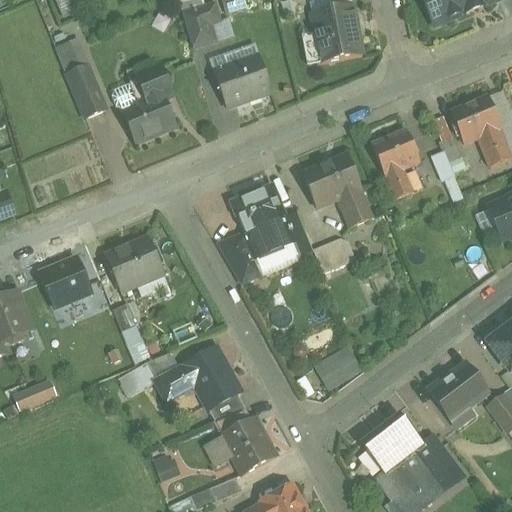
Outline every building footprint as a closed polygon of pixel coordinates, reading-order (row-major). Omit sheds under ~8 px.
[(205,10),(202,0),(180,7),(183,16),(205,10)] [(243,0),(222,0),(226,11),(245,5),(243,0)] [(424,0),(436,27),(500,0),(424,0)] [(205,10),(183,16),(193,50),(216,44),(210,27),(220,24),(215,7),(205,10)] [(353,8),(312,16),(316,35),(303,38),(309,68),(363,57),(353,8)] [(77,43),(56,51),(67,77),(87,69),(77,43)] [(259,59),(215,75),(228,111),(271,95),(259,59)] [(87,69),(67,77),(86,122),(106,113),(88,69),(87,69)] [(176,131),(164,103),(173,99),(161,69),(136,80),(138,84),(115,93),(112,99),(117,110),(122,112),(136,147),(176,131)] [(501,131),(488,100),(451,115),(464,147),(478,141),(490,171),(511,161),(500,132),(501,131)] [(453,141),(443,118),(433,123),(442,145),(453,141)] [(407,134),(372,148),(385,179),(386,179),(396,203),(413,195),(403,172),(420,165),(407,134)] [(453,141),(442,145),(453,171),(463,167),(453,141)] [(0,145),(0,156),(2,164),(19,159),(14,142),(0,145)] [(455,179),(445,153),(432,159),(442,184),(455,179)] [(348,159),(303,177),(317,211),(338,202),(350,231),(373,222),(360,193),(362,192),(348,159)] [(272,190),(258,196),(257,194),(247,199),(247,200),(233,206),(250,247),(254,259),(256,258),(292,243),(284,223),(285,222),(272,190)] [(6,195),(0,197),(0,221),(14,216),(6,195)] [(511,195),(507,198),(505,202),(489,209),(503,243),(511,239),(511,195)] [(313,253),(298,216),(285,222),(284,223),(292,243),(299,259),(313,253)] [(150,242),(109,259),(124,296),(165,280),(150,242)] [(340,242),(313,253),(323,277),(350,266),(340,242)] [(250,247),(225,257),(242,286),(263,278),(262,276),(263,276),(256,258),(254,259),(250,247)] [(77,258),(37,275),(54,315),(94,298),(77,258)] [(17,295),(0,302),(0,345),(4,344),(5,346),(12,348),(23,344),(26,337),(25,335),(32,332),(17,295)] [(128,308),(114,314),(122,334),(136,329),(128,308)] [(207,322),(200,328),(206,335),(213,329),(207,322)] [(136,329),(122,334),(134,366),(149,360),(136,329)] [(511,333),(506,337),(503,333),(489,344),(510,372),(511,370),(511,333)] [(315,365),(327,392),(364,375),(352,349),(315,365)] [(215,351),(184,368),(184,370),(180,372),(156,385),(167,404),(195,389),(209,414),(211,412),(237,398),(240,396),(215,351)] [(171,356),(146,366),(156,385),(180,372),(171,356)] [(463,371),(446,384),(443,379),(427,391),(450,422),(483,398),(463,371)] [(50,383),(13,398),(20,415),(57,400),(50,383)] [(511,392),(488,410),(508,437),(511,433),(511,392)] [(237,398),(211,412),(217,424),(245,412),(237,398)] [(217,424),(213,426),(221,440),(251,423),(245,412),(217,424)] [(421,511),(463,480),(438,446),(427,445),(422,449),(400,420),(364,448),(386,476),(378,482),(395,504),(388,510),(389,511),(421,511)] [(251,423),(221,440),(203,450),(215,471),(233,461),(243,478),(276,460),(254,421),(251,423)] [(168,458),(153,464),(161,484),(180,476),(175,463),(170,465),(168,458)] [(235,480),(210,491),(216,505),(242,494),(235,480)] [(263,508),(256,511),(304,511),(292,489),(262,506),(263,508)] [(210,491),(191,500),(196,511),(201,511),(216,505),(210,491)]
